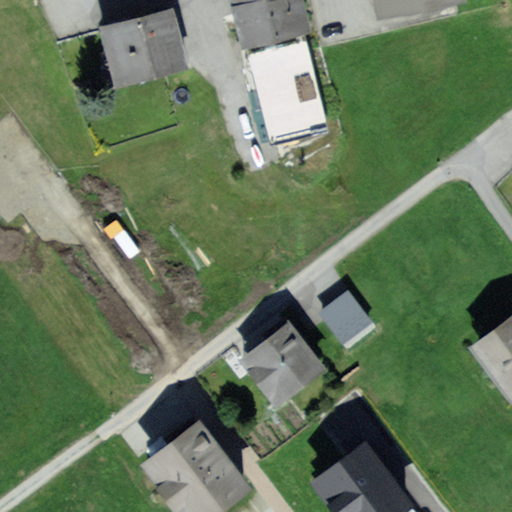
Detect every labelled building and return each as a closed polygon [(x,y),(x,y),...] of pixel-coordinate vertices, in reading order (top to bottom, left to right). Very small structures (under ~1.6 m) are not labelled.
[(233,0),(245,52),(254,50),(264,96),(274,136),(321,124),(291,0),(233,0)] [(379,0),(382,11),(432,0),(379,0)] [(136,17),(102,25),(115,78),(183,61),(170,9),(136,17)] [(332,302),(320,311),(343,342),(368,324),(344,293),(332,302)] [(511,321),(477,349),(511,392),(511,321)] [(317,367),(287,328),(270,341),(242,362),(272,401),(317,367)] [(210,444),(198,429),(153,464),(190,511),(210,511),(244,486),(210,444)] [(399,511),(410,504),(366,444),(316,481),(338,511),(399,511)]
